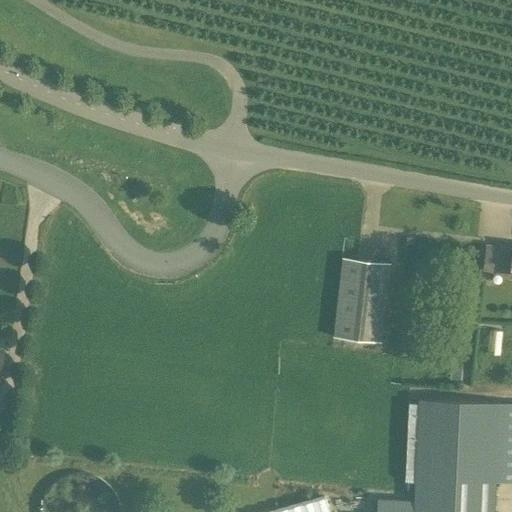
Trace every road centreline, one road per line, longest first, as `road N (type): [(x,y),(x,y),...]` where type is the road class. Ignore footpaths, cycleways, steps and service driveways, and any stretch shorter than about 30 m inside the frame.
road 1 (unclassified): [(0,157),(61,189),(137,256),(161,262),(208,246),(222,224),(240,150)]
road 2 (unclassified): [(240,150),(233,77),(211,60),(123,45),(30,0)]
road 3 (unclassified): [(511,197),(240,150)]
road 4 (unclassified): [(240,150),(56,95),(0,68)]
